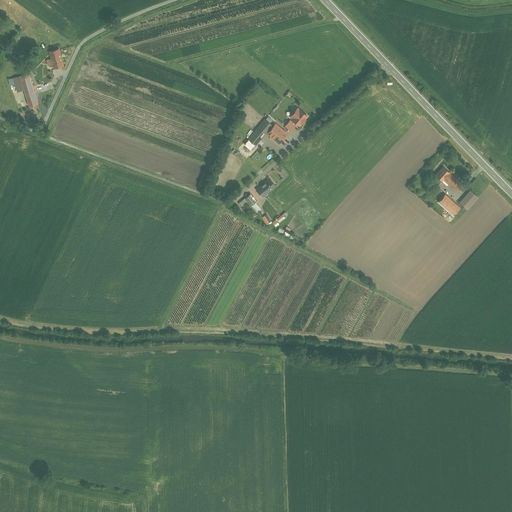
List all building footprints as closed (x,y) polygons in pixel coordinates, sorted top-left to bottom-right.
[(14,40),(0,57),(0,63),(1,64),(19,43),(14,40)] [(59,49),(50,52),(54,67),(63,65),(59,49)] [(29,73),(14,78),(18,92),(25,90),(29,106),(38,103),(29,73)] [(51,97),(45,95),(43,101),(49,103),(51,97)] [(299,109),(298,108),(294,113),(295,114),(292,118),(293,120),(292,122),(290,120),(288,123),(293,127),(295,124),(294,124),(296,122),(300,125),(302,122),(303,122),(302,122),(305,119),(305,118),(307,116),(299,109)] [(265,119),(249,139),(256,145),(270,128),(271,130),(274,126),(265,119)] [(287,133),(276,124),(274,126),(271,130),(268,133),(279,143),(287,133)] [(256,145),(249,139),(245,144),(252,150),(256,145)] [(450,172),(443,166),(436,175),(442,181),(444,180),(450,173),(450,172)] [(463,184),(450,173),(444,180),(457,191),(463,184)] [(270,178),(256,189),(263,197),(276,185),(270,178)] [(470,190),(460,202),(468,209),(478,197),(470,190)] [(257,200),(251,193),(245,198),(251,205),(255,202),(257,200)] [(460,207),(445,194),(439,201),(447,209),(453,215),(460,207)] [(447,209),(439,201),(435,205),(444,213),(447,209)] [(261,209),(255,202),(251,205),(257,212),(261,209)] [(261,217),(266,225),(271,221),(266,214),(261,217)] [(281,214),(270,221),(273,225),(283,218),(281,214)]
